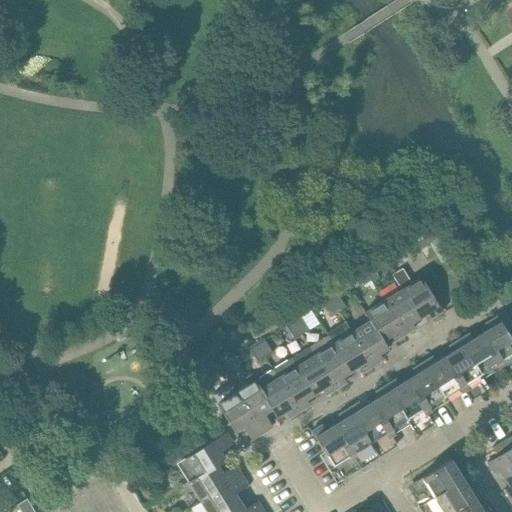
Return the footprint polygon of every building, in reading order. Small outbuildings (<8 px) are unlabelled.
[(511,25),(511,0),(501,8),(511,25)] [(419,250),(410,237),(403,241),(411,255),(419,250)] [(362,267),(370,280),(377,276),(369,262),(362,267)] [(362,267),(354,272),(363,285),(370,280),(362,267)] [(391,274),(401,289),(418,318),(427,312),(430,318),(441,311),(420,277),(411,283),(401,268),(391,274)] [(382,300),(403,334),(413,328),(410,323),(418,318),(401,289),(382,300)] [(329,298),(337,311),(345,307),(336,293),(329,298)] [(329,298),(322,302),(330,316),(337,311),(329,298)] [(364,312),(369,320),(387,349),(387,348),(382,340),(390,335),(393,340),(403,334),(382,300),(364,312)] [(300,316),(292,320),(301,334),(308,329),(300,316)] [(511,342),(496,316),(485,323),(488,328),(480,333),(501,368),(505,366),(501,360),(511,353),(511,342)] [(292,320),(285,325),(293,339),(301,334),(292,320)] [(371,365),(381,359),(378,354),(387,349),(369,320),(350,332),(371,365)] [(327,335),(350,372),(358,366),(361,372),(371,365),(350,332),(344,322),(326,333),(327,335)] [(483,379),(501,368),(480,333),(472,338),(468,333),(458,339),(483,379)] [(335,388),(345,382),(341,377),(350,372),(327,335),(308,346),(335,388)] [(255,344),(263,357),(270,353),(262,339),(255,344)] [(443,356),(464,391),(483,379),(458,339),(448,346),(451,351),(443,356)] [(255,344),(248,348),(257,361),(263,357),(255,344)] [(325,394),(335,388),(308,346),(290,358),(313,394),(321,389),(325,394)] [(446,402),(464,391),(443,356),(435,361),(432,356),(421,362),(446,402)] [(297,411),(308,405),(305,399),(313,394),(290,358),(271,370),(297,411)] [(406,379),(428,413),(446,402),(421,362),(411,369),(415,374),(406,379)] [(253,381),(276,418),(285,412),(288,417),(297,411),(271,370),(253,381)] [(409,425),(428,413),(406,379),(398,384),(395,379),(384,385),(409,425)] [(235,392),(261,433),(271,427),(263,414),(270,410),(275,418),(276,418),(253,381),(235,392)] [(409,425),(384,385),(374,391),(378,397),(369,402),(387,431),(391,428),(394,434),(409,425)] [(234,432),(243,427),(251,440),(261,433),(235,392),(216,404),(234,432)] [(369,442),(387,431),(369,402),(361,407),(358,402),(348,408),(369,442)] [(333,425),(350,453),(369,442),(348,408),(338,414),(341,420),(333,425)] [(331,465),(350,453),(333,425),(324,430),(321,424),(310,431),(331,465)] [(225,432),(176,463),(188,482),(224,459),(219,451),(232,443),(225,432)] [(496,456),(486,462),(487,463),(493,473),(498,470),(503,478),(511,472),(511,434),(491,447),(496,456)] [(188,482),(199,500),(241,475),(234,465),(221,473),(217,465),(225,460),(224,459),(188,482)] [(466,475),(460,466),(460,465),(455,468),(449,460),(415,481),(427,500),(466,475)] [(511,498),(511,472),(503,478),(508,486),(503,490),(510,500),(511,498)] [(199,500),(206,511),(221,511),(239,501),(234,493),(247,485),(241,475),(199,500)] [(427,500),(434,511),(448,511),(473,497),(468,489),(473,486),(466,475),(427,500)] [(489,511),(483,502),(478,505),(473,497),(448,511),(489,511)] [(34,511),(26,499),(16,505),(20,511),(34,511)] [(239,501),(221,511),(262,511),(263,511),(257,501),(244,509),(239,501)]
